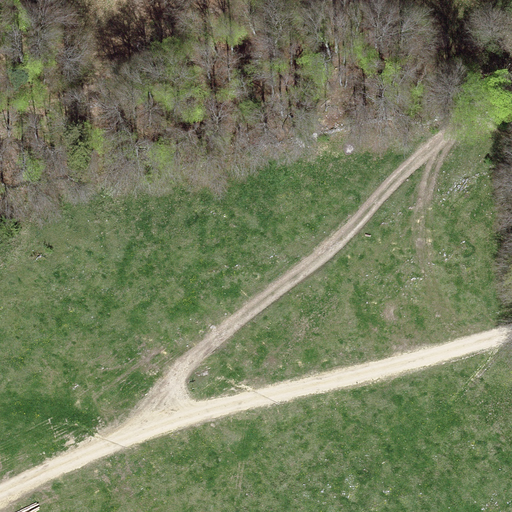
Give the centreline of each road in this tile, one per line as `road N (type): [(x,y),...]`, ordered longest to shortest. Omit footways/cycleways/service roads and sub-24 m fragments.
road 1 (track): [(155,428),(181,372),(331,256),(429,141),(511,82)]
road 2 (track): [(155,428),(511,335)]
road 3 (track): [(0,498),(69,460),(155,428)]
